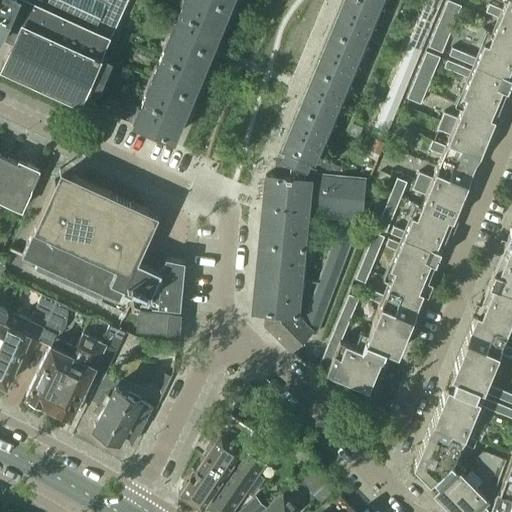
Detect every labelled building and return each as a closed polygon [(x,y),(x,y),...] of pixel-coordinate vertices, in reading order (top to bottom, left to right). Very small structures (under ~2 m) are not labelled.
[(0,0),(0,34),(3,36),(10,39),(0,60),(76,96),(81,86),(92,91),(108,59),(95,53),(105,34),(107,35),(122,0),(0,0)] [(216,0),(181,0),(168,32),(207,48),(226,4),(216,0)] [(286,144),(285,147),(317,157),(382,0),(341,0),(282,142),(286,144)] [(511,0),(504,0),(502,5),(489,0),(488,0),(485,9),(498,14),(488,40),(483,38),(477,54),(451,44),(448,52),(473,62),(472,66),(446,56),(443,64),(468,75),(461,91),(466,93),(457,114),(444,108),(437,126),(450,131),(446,142),(433,137),(429,145),(442,151),(432,173),(420,168),(413,184),(426,190),(417,211),(413,209),(406,225),(395,221),(391,229),(403,234),(401,238),(390,233),(386,241),(398,246),(390,264),(384,278),(390,280),(385,291),(373,286),(369,294),(382,300),(363,344),(343,336),(360,293),(350,289),(319,363),(368,383),(385,342),(397,347),(423,286),(418,284),(430,255),(435,257),(440,244),(435,242),(447,213),(452,215),(494,114),(489,112),(501,84),(506,86),(511,73),(507,71),(511,58),(511,0)] [(387,128),(439,0),(425,0),(375,123),(387,128)] [(460,4),(451,0),(446,0),(428,45),(441,51),(460,4)] [(168,32),(149,78),(188,94),(207,48),(168,32)] [(440,55),(427,50),(407,97),(420,102),(440,55)] [(98,105),(132,119),(170,136),(188,94),(149,78),(134,113),(101,98),(98,105)] [(285,147),(281,154),(275,154),(273,174),(363,182),(364,175),(339,173),(339,166),(317,157),(285,147)] [(16,161),(4,155),(0,153),(0,193),(7,197),(5,202),(20,209),(40,167),(18,157),(16,161)] [(156,213),(59,168),(54,178),(20,253),(101,290),(97,297),(123,309),(128,302),(155,268),(135,258),(156,213)] [(264,176),(262,198),(361,207),(361,206),(363,207),(364,201),(362,201),(363,182),(273,174),(265,173),(264,176)] [(395,183),(376,227),(385,231),(404,187),(395,183)] [(262,198),(260,220),(308,225),(309,213),(360,217),(361,207),(262,198)] [(260,220),(258,242),(306,247),(308,225),(260,220)] [(511,223),(505,241),(509,243),(498,271),(494,269),(488,283),(492,285),(481,314),(476,312),(456,360),(413,465),(429,482),(450,462),(453,460),(460,442),(473,447),(477,438),(480,439),(484,430),(475,427),(483,406),(511,417),(511,408),(480,394),(481,391),(511,403),(511,393),(485,382),(498,350),(511,355),(511,352),(511,345),(502,342),(511,317),(511,223)] [(299,319),(300,313),(265,310),(264,320),(291,347),(311,328),(316,330),(352,234),(336,228),(302,321),(299,319)] [(365,281),(384,235),(374,231),(356,277),(365,281)] [(258,242),(256,264),(304,269),(306,247),(258,242)] [(155,268),(128,302),(178,307),(183,260),(165,256),(158,269),(155,268)] [(256,264),(254,287),(302,291),(304,269),(256,264)] [(251,309),(265,310),(300,313),(302,291),(254,287),(251,309)] [(28,335),(37,339),(55,300),(42,294),(29,320),(12,312),(8,321),(0,337),(0,381),(5,384),(7,380),(28,335)] [(67,305),(55,300),(37,339),(50,344),(26,394),(46,404),(71,352),(72,352),(75,345),(55,335),(57,334),(59,332),(61,330),(63,327),(65,324),(66,319),(67,305)] [(136,329),(174,333),(177,314),(137,309),(136,329)] [(104,342),(81,331),(75,345),(72,352),(71,352),(46,404),(69,415),(93,363),(104,342)] [(162,390),(170,375),(160,370),(153,386),(162,390)] [(151,405),(138,398),(139,395),(116,383),(94,425),(118,438),(119,436),(131,443),(138,430),(139,430),(151,405)] [(231,410),(242,418),(259,393),(260,391),(259,391),(248,384),(231,410)] [(180,487),(177,492),(200,506),(252,426),(229,412),(215,433),(187,477),(180,487)] [(265,460),(241,444),(202,505),(210,511),(229,511),(245,489),(252,494),(264,477),(257,472),(265,460)] [(488,502),(450,462),(429,482),(436,489),(432,493),(451,511),(486,511),(487,511),(483,506),(488,502)] [(500,495),(511,498),(511,477),(506,476),(500,495)] [(322,477),(309,487),(320,500),(332,489),(322,477)] [(296,511),(300,509),(283,490),(260,511),(259,511),(296,511)] [(511,511),(511,498),(500,495),(493,511),(511,511)] [(252,503),(242,511),(259,511),(260,511),(252,503)]
